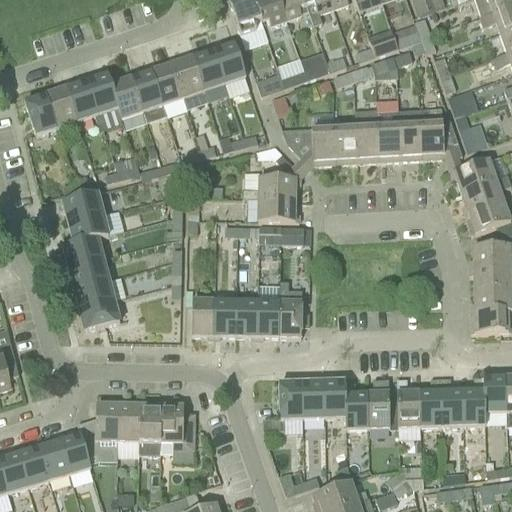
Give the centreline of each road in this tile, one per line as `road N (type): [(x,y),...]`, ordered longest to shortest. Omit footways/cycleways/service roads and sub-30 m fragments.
road 1 (residential): [(218,384),(247,366),(312,364),(333,344),(451,341)]
road 2 (residential): [(451,341),(451,272),(430,230),(420,223),(323,227)]
road 3 (residential): [(0,84),(187,20),(181,0)]
road 4 (residential): [(78,374),(52,361),(0,206)]
road 5 (residential): [(218,384),(205,376),(78,374)]
road 6 (residential): [(265,511),(218,384)]
